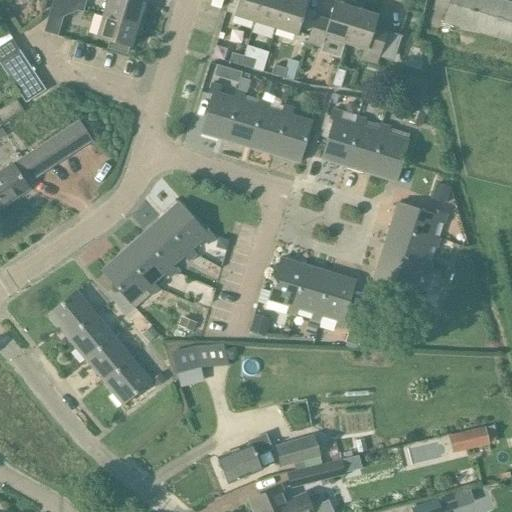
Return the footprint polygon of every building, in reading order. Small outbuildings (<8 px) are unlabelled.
[(86,0),(53,0),(49,13),(62,16),(65,4),(83,10),(86,0)] [(106,0),(103,15),(142,26),(144,20),(139,18),(143,4),(129,0),(106,0)] [(256,21),(262,0),(238,0),(234,15),(256,21)] [(277,27),(284,0),(262,0),(256,21),(277,27)] [(303,0),(284,0),(277,27),(299,34),(308,1),(303,0)] [(316,16),(308,43),(321,47),(320,51),(340,57),(344,42),(356,3),(351,1),(349,0),(348,6),(335,2),(329,20),(316,16)] [(511,43),(511,2),(505,0),(449,0),(443,22),(511,43)] [(356,3),(344,42),(364,48),(361,59),(377,64),(380,53),(393,57),(399,37),(401,38),(402,36),(373,27),(377,14),(362,10),(364,5),(356,3)] [(102,16),(96,35),(110,39),(107,48),(127,53),(129,45),(131,46),(135,31),(140,32),(142,28),(142,26),(103,15),(102,16)] [(12,39),(0,46),(0,63),(26,102),(45,89),(12,39)] [(267,52),(246,46),(241,65),(243,66),(252,69),(262,71),(267,52)] [(231,53),(228,62),(241,65),(243,57),(231,53)] [(270,74),(270,75),(283,79),(283,78),(285,68),(273,65),(270,74)] [(336,69),(331,85),(340,88),(345,72),(336,69)] [(233,71),(230,80),(238,82),(241,73),(233,71)] [(426,81),(405,74),(398,96),(419,103),(426,81)] [(237,103),(233,101),(218,97),(221,86),(212,83),(208,96),(211,97),(200,134),(226,141),(237,103)] [(226,141),(250,148),(261,110),(258,109),(242,104),(245,94),(236,91),(233,101),(237,103),(226,141)] [(250,148),(274,155),(286,117),(282,116),(267,111),(270,101),(261,98),(258,109),(261,110),(250,148)] [(16,100),(0,109),(0,122),(1,124),(23,112),(16,100)] [(300,163),(311,125),(291,119),(294,108),(285,106),(282,116),(286,117),(274,155),(300,163)] [(333,123),(322,160),(347,167),(359,129),(355,128),(339,123),(342,113),(333,110),(329,122),(333,123)] [(359,129),(347,167),(371,175),(383,136),(379,135),(364,130),(367,120),(358,117),(355,128),(359,129)] [(80,122),(22,160),(34,178),(92,139),(80,122)] [(383,136),(371,175),(396,182),(408,144),(388,138),(391,127),(386,126),(382,125),(379,135),(383,136)] [(13,164),(0,172),(0,206),(29,187),(26,183),(34,178),(22,160),(14,165),(13,164)] [(185,249),(189,246),(200,235),(208,243),(215,237),(206,228),(203,230),(178,202),(159,219),(185,249)] [(429,239),(427,244),(437,247),(440,238),(430,235),(435,220),(445,223),(448,214),(436,210),(434,214),(398,202),(390,227),(429,239)] [(185,249),(159,219),(140,236),(166,266),(169,263),(182,252),(189,260),(196,254),(189,246),(185,249)] [(429,239),(390,227),(383,251),(421,263),(420,268),(430,271),(432,262),(422,259),(427,244),(429,239)] [(166,266),(140,236),(121,253),(147,282),(151,279),(162,269),(169,277),(177,271),(169,263),(166,266)] [(421,263),(383,251),(375,275),(413,288),(420,268),(421,263)] [(147,282),(121,253),(102,270),(128,299),(143,286),(151,294),(158,288),(151,279),(147,282)] [(295,304),(307,265),(282,258),(270,296),(290,302),(287,312),(296,315),(299,305),(295,304)] [(295,304),(299,305),(314,310),(311,319),(320,322),(323,312),(320,311),(331,272),(307,265),(295,304)] [(356,280),(331,272),(320,311),(323,312),(338,317),(335,327),(344,329),(348,317),(345,316),(356,280)] [(200,280),(194,293),(210,301),(216,288),(200,280)] [(67,337),(95,313),(76,291),(48,314),(67,337)] [(95,313),(67,337),(85,359),(114,336),(95,313)] [(114,336),(85,359),(104,381),(132,358),(114,336)] [(195,347),(172,353),(180,386),(203,380),(195,347)] [(132,358),(104,381),(123,404),(151,380),(132,358)] [(485,427),(448,436),(452,453),(489,444),(485,427)] [(256,454),(271,448),(265,434),(249,441),(250,443),(218,457),(229,482),(262,469),(256,454)] [(279,468),(304,461),(305,468),(321,465),(321,464),(314,436),(273,447),(279,468)] [(289,489),(344,475),(340,459),(321,464),(321,465),(305,468),(285,474),(289,489)] [(332,511),(328,499),(311,507),(305,492),(286,500),(280,486),(250,499),(255,511),(332,511)] [(469,490),(452,494),(457,508),(473,503),(469,490)] [(452,494),(437,500),(441,511),(446,511),(457,508),(452,494)] [(441,511),(437,500),(411,509),(411,511),(441,511)]
